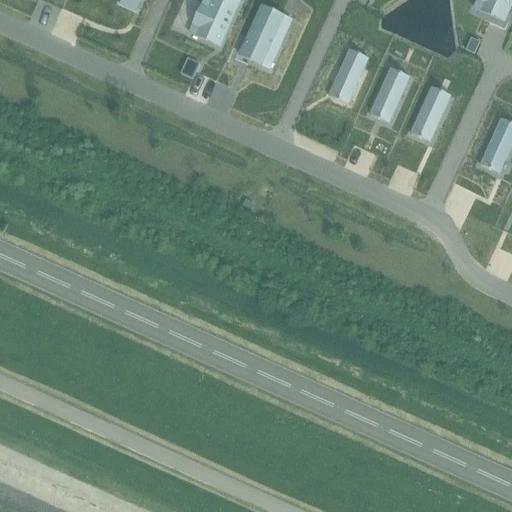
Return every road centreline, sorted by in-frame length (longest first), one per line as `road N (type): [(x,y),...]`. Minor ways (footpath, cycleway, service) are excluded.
road 1 (trunk): [(511,484),(0,253)]
road 2 (unclassified): [(318,511),(0,370)]
